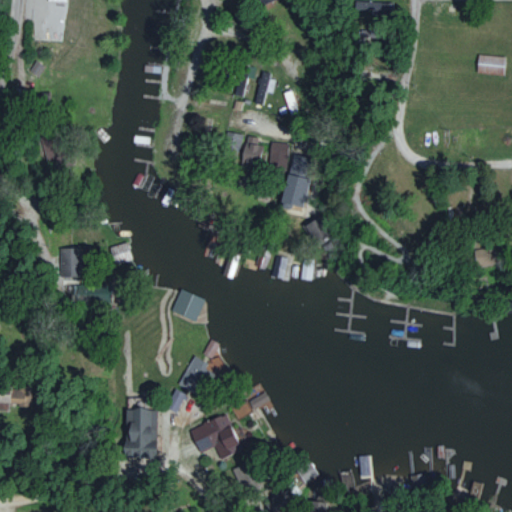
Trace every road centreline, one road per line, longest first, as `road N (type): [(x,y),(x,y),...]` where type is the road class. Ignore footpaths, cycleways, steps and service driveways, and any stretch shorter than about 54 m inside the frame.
road 1 (residential): [(511,161),(419,158),(401,140),(415,0)]
road 2 (residential): [(0,496),(89,490),(143,476),(191,448)]
road 3 (residential): [(0,178),(46,238),(54,274),(77,283),(108,273)]
road 4 (residential): [(206,0),(197,71),(167,132)]
